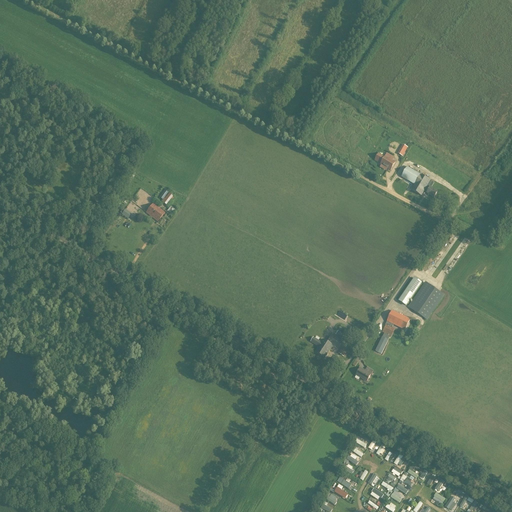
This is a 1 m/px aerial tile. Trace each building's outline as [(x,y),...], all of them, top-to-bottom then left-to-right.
[(390,171),(395,163),(385,157),(380,165),(390,171)] [(401,177),(415,185),(420,175),(407,167),(401,177)] [(432,183),(420,175),(415,185),(412,190),(421,196),(425,191),(427,187),(429,184),(431,185),(432,183)] [(429,189),(427,187),(425,191),(428,192),(427,194),(434,198),(437,192),(430,188),(429,189)] [(163,201),(164,199),(169,192),(166,189),(159,198),(162,200),(163,201)] [(167,206),(174,197),(169,193),(162,203),(167,206)] [(115,209),(119,201),(116,199),(111,206),(115,209)] [(158,222),(165,214),(153,204),(146,213),(158,222)] [(128,220),(132,214),(125,210),(121,215),(128,220)] [(422,283),(414,278),(398,301),(406,306),(422,283)] [(427,320),(444,295),(425,282),(408,308),(427,320)] [(393,325),(405,330),(410,320),(392,312),(387,322),(385,326),(386,326),(383,333),(387,335),(391,329),(393,325)] [(346,342),(350,337),(341,332),(341,333),(338,331),(335,335),(346,342)] [(311,342),(319,347),(322,343),(314,338),(311,342)] [(322,343),(319,347),(315,352),(325,359),(333,346),(323,340),(322,343)] [(344,357),(351,347),(345,343),(338,354),(344,357)] [(371,375),(360,368),(356,376),(367,382),(371,375)] [(367,445),(363,443),(365,440),(358,436),(355,442),(365,448),(367,445)] [(378,455),(379,453),(382,455),(385,450),(379,447),(376,454),(378,455)] [(361,458),(363,455),(356,449),(353,452),(361,458)] [(355,460),(356,458),(353,455),(348,461),(355,466),(358,462),(355,460)] [(398,455),(393,463),(396,465),(402,457),(398,455)] [(353,472),(351,470),(352,467),(347,464),(343,469),(351,475),(353,472)] [(400,474),(397,472),(399,470),(395,467),(391,472),(398,477),(400,474)] [(365,470),(360,479),(363,481),(368,472),(365,470)] [(408,470),(406,473),(417,478),(418,475),(408,470)] [(368,483),(371,485),(373,483),(375,484),(378,480),(375,479),(377,476),(373,474),(368,483)] [(337,482),(349,489),(351,486),(340,478),(337,482)] [(406,478),(404,482),(411,486),(413,483),(410,482),(410,480),(406,478)] [(438,492),(444,484),(440,481),(434,489),(438,492)] [(391,491),(393,488),(383,482),(381,485),(391,491)] [(399,484),(396,487),(406,495),(408,491),(399,484)] [(337,487),(334,492),(345,499),(348,495),(341,490),(337,487)] [(373,488),(371,492),(381,499),(384,495),(373,488)] [(334,500),(336,498),(329,493),(325,498),(335,505),(337,502),(334,500)] [(436,493),(432,499),(437,502),(435,504),(439,507),(445,498),(436,493)] [(392,494),(390,497),(399,503),(401,500),(392,494)] [(463,508),(468,498),(465,497),(460,506),(463,508)] [(451,498),(444,508),(448,510),(454,501),(451,498)] [(377,510),(379,507),(369,501),(367,504),(377,510)] [(413,511),(414,511),(417,511),(423,504),(419,501),(413,511)] [(477,503),(475,501),(469,510),(472,511),(473,510),(475,511),(479,506),(476,504),(477,503)] [(324,502),(321,509),(329,511),(331,511),(332,509),(326,507),(327,503),(324,502)] [(389,506),(387,504),(385,507),(391,511),(392,511),(396,507),(391,503),(389,506)]
